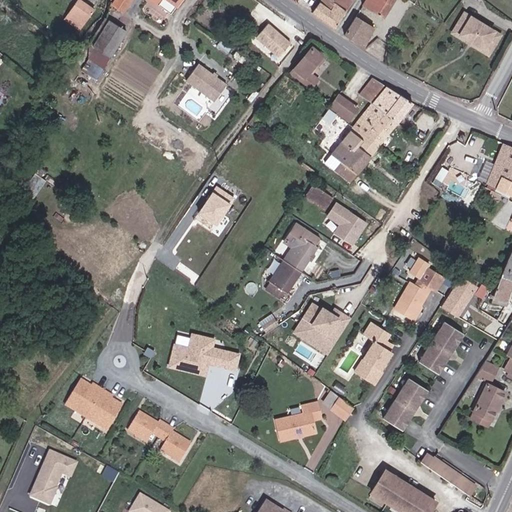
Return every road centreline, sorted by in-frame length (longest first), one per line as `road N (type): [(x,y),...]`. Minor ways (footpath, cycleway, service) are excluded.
road 1 (unclassified): [(127,377),(354,511)]
road 2 (secondary): [(280,0),(422,95),(478,120)]
